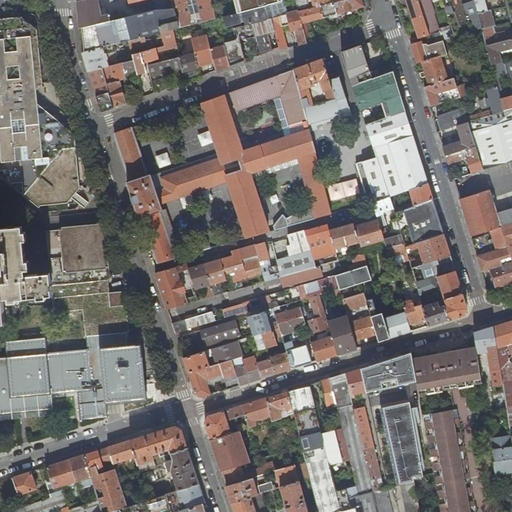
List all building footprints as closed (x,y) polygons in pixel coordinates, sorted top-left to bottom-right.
[(81,0),(78,1),(81,28),(83,27),(112,20),(110,13),(103,15),(99,0),(81,0)] [(83,27),(86,51),(115,43),(124,41),(152,34),(161,32),(171,29),(173,29),(218,18),(213,0),(155,0),(157,8),(126,16),(116,19),(112,20),(83,27)] [(240,0),(243,11),(270,4),(281,2),(280,0),(240,0)] [(270,4),(276,30),(281,48),(281,49),(289,48),(283,26),(295,22),(297,29),(293,31),(296,42),(299,41),(300,45),(308,43),(307,38),(300,10),(299,8),(291,10),(291,13),(289,14),(288,11),(285,0),(284,1),(281,2),(270,4)] [(308,8),(300,10),(307,38),(312,37),(309,26),(312,26),(310,21),(325,17),(322,5),(321,5),(319,6),(318,2),(317,0),(313,0),(314,3),(309,5),(309,3),(307,4),(308,8)] [(340,0),(337,1),(322,5),(325,17),(365,6),(363,0),(340,0)] [(419,0),(407,0),(409,4),(420,37),(422,37),(431,34),(419,0)] [(419,0),(431,34),(443,39),(441,31),(453,28),(443,0),(419,0)] [(443,0),(453,28),(455,36),(482,27),(478,12),(475,0),(443,0)] [(475,0),(478,12),(488,10),(485,0),(475,0)] [(270,4),(243,11),(240,12),(225,16),(227,25),(253,18),(257,17),(258,21),(254,22),(256,32),(262,54),(271,52),(273,50),(269,32),(276,30),(270,4)] [(478,12),(482,27),(483,29),(493,26),(495,26),(491,10),(488,10),(478,12)] [(0,174),(40,208),(42,206),(69,203),(69,197),(75,189),(81,188),(76,134),(39,103),(37,90),(43,83),(38,30),(23,16),(0,19),(0,174)] [(493,26),(483,29),(487,45),(497,43),(495,36),(493,26)] [(455,36),(453,28),(441,31),(443,39),(455,36)] [(171,29),(161,32),(163,40),(166,39),(173,37),(171,29)] [(269,32),(273,50),(281,48),(276,30),(269,32)] [(152,34),(124,41),(126,45),(130,44),(131,47),(154,42),(152,34)] [(212,49),(212,48),(208,35),(193,39),(197,52),(212,49)] [(420,37),(410,40),(412,47),(424,43),(422,37),(420,37)] [(497,43),(487,45),(492,64),(502,62),(499,50),(511,47),(511,38),(508,40),(502,41),(497,43)] [(83,53),(89,71),(104,67),(110,66),(108,59),(109,58),(107,53),(106,53),(106,52),(117,49),(115,43),(86,51),(83,52),(83,53)] [(424,43),(412,47),(417,62),(422,61),(425,71),(427,76),(430,85),(449,79),(442,56),(448,54),(445,43),(426,48),(427,47),(427,45),(424,43)] [(223,69),(231,66),(225,45),(212,48),(212,49),(215,60),(217,71),(223,69)] [(367,125),(406,110),(394,72),(373,79),(362,45),(343,52),(367,125)] [(135,60),(137,70),(138,73),(147,71),(145,62),(159,58),(156,47),(133,53),(135,60)] [(199,63),(215,60),(212,49),(197,52),(196,53),(199,67),(200,67),(199,63)] [(184,72),(199,67),(196,53),(180,57),(184,72)] [(180,57),(149,65),(156,93),(171,87),(167,72),(177,69),(178,72),(181,71),(182,74),(184,73),(184,72),(180,57)] [(331,79),(324,59),(295,69),(300,88),(308,86),(316,83),(316,81),(322,79),(324,80),(322,83),(325,91),(326,91),(329,100),(337,98),(331,79)] [(110,90),(115,108),(126,104),(121,80),(128,79),(127,73),(137,70),(135,60),(110,66),(104,67),(110,90)] [(502,98),(505,97),(500,78),(508,75),(504,61),(502,62),(492,64),(498,85),(502,98)] [(89,71),(97,95),(110,90),(104,67),(89,71)] [(295,69),(231,92),(237,111),(282,95),(290,125),(296,124),(307,120),(308,120),(305,108),(300,88),(295,69)] [(340,76),(331,79),(337,98),(340,109),(350,106),(340,76)] [(425,86),(431,106),(440,103),(437,93),(449,89),(452,99),(461,96),(457,85),(455,77),(449,79),(430,85),(425,86)] [(132,82),(137,100),(144,97),(140,80),(132,82)] [(457,85),(461,96),(468,94),(465,83),(457,85)] [(511,108),(511,95),(505,97),(502,98),(498,85),(487,89),(490,97),(481,99),(484,108),(492,105),(495,114),(511,108)] [(308,86),(300,88),(305,108),(313,105),(308,86)] [(107,110),(115,108),(110,90),(97,95),(103,112),(107,110)] [(115,133),(131,181),(128,182),(140,217),(143,216),(158,263),(176,258),(160,211),(163,210),(161,202),(171,199),(230,180),(248,237),(270,231),(250,173),(299,157),(317,218),(333,214),(311,129),(310,130),(307,131),(251,149),(249,142),(241,144),(224,95),(203,102),(220,154),(222,159),(196,167),(164,178),(164,179),(167,189),(163,190),(158,192),(153,176),(152,174),(149,175),(133,127),(115,133)] [(454,126),(463,123),(468,122),(467,117),(464,107),(438,115),(443,130),(454,126)] [(511,161),(511,108),(495,114),(491,115),(469,122),(476,145),(484,169),(511,161)] [(390,196),(410,189),(429,182),(406,110),(367,125),(372,141),(378,160),(390,196)] [(467,117),(468,122),(469,122),(491,115),(490,111),(489,110),(467,117)] [(307,120),(296,124),(297,127),(305,124),(307,131),(310,130),(307,120)] [(466,149),(476,145),(469,122),(468,122),(463,123),(465,128),(460,130),(466,149)] [(439,131),(441,138),(456,134),(454,126),(443,130),(439,131)] [(357,167),(378,160),(372,141),(351,147),(357,167)] [(446,155),(462,150),(460,144),(457,142),(444,146),(446,155)] [(466,149),(473,173),(484,169),(476,145),(466,149)] [(446,155),(449,163),(464,158),(462,150),(446,155)] [(155,156),(159,168),(170,165),(167,153),(155,156)] [(167,189),(164,179),(164,178),(196,167),(222,159),(220,154),(153,176),(158,192),(163,190),(167,189)] [(458,169),(460,177),(467,175),(465,167),(458,169)] [(451,172),(454,179),(460,177),(458,169),(451,172)] [(330,201),(359,194),(356,179),(327,186),(330,201)] [(415,205),(434,198),(429,182),(410,189),(415,205)] [(69,197),(69,203),(81,188),(75,189),(69,197)] [(460,199),(463,208),(493,198),(490,190),(460,199)] [(394,207),(390,197),(373,203),(377,215),(379,220),(385,218),(383,211),(394,207)] [(406,246),(445,233),(434,198),(415,205),(395,213),(396,213),(397,219),(404,242),(406,246)] [(491,229),(502,226),(498,214),(493,198),(463,208),(472,236),(487,231),(491,229)] [(511,209),(498,214),(502,226),(508,245),(511,258),(511,209)] [(361,242),(362,245),(376,241),(377,243),(385,240),(385,239),(379,220),(377,215),(374,216),(375,221),(356,227),(361,242)] [(283,224),(284,227),(310,220),(309,217),(283,224)] [(385,240),(387,247),(404,242),(397,219),(393,221),(392,221),(395,230),(397,230),(398,235),(385,239),(385,240)] [(350,245),(361,242),(356,227),(355,223),(330,230),(336,249),(348,246),(348,248),(351,247),(350,245)] [(314,259),(337,253),(336,249),(330,230),(328,224),(306,231),(314,259)] [(140,373),(145,373),(142,344),(129,345),(124,291),(111,292),(105,226),(48,231),(51,273),(28,275),(24,225),(2,227),(5,258),(0,258),(0,252),(0,322),(11,322),(9,299),(57,295),(59,313),(87,310),(91,351),(50,354),(48,339),(7,342),(8,359),(0,359),(0,411),(52,407),(51,393),(78,391),(80,417),(108,415),(107,402),(123,401),(123,396),(142,395),(140,373)] [(473,239),(478,255),(508,245),(502,226),(491,229),(494,239),(497,246),(492,248),(490,240),(488,234),(473,239)] [(305,230),(289,235),(291,245),(288,246),(291,257),(278,261),(279,266),(283,277),(316,267),(314,259),(306,231),(305,230)] [(452,254),(445,233),(406,246),(407,251),(420,247),(423,256),(410,260),(412,267),(452,254)] [(279,266),(271,268),(269,259),(270,259),(266,242),(256,245),(259,255),(260,259),(264,273),(266,281),(283,277),(279,266)] [(387,247),(391,261),(395,260),(394,255),(403,252),(405,257),(409,256),(407,251),(406,246),(404,242),(387,247)] [(223,254),(220,255),(221,259),(227,280),(230,288),(231,291),(248,287),(245,279),(264,273),(260,259),(244,264),(243,260),(259,255),(256,245),(233,251),(234,256),(224,259),(223,254)] [(478,255),(483,271),(491,268),(497,286),(511,281),(511,258),(508,245),(478,255)] [(178,251),(180,257),(197,252),(195,246),(178,251)] [(351,270),(368,265),(364,253),(353,257),(355,264),(349,266),(351,270)] [(445,295),(446,299),(464,293),(452,254),(412,267),(412,268),(416,281),(420,294),(442,287),(445,295)] [(221,259),(206,264),(212,284),(227,280),(221,259)] [(188,264),(156,273),(161,287),(163,286),(167,298),(165,298),(168,309),(194,302),(193,298),(187,300),(184,292),(186,291),(185,289),(195,286),(189,268),(188,264)] [(205,264),(189,268),(195,286),(196,289),(207,286),(208,290),(206,291),(208,298),(215,296),(214,293),(211,284),(212,284),(206,264),(205,264)] [(378,334),(380,341),(390,338),(391,337),(385,318),(368,265),(351,270),(336,275),(340,288),(343,299),(364,293),(368,303),(372,316),(378,334)] [(323,276),(320,266),(316,267),(283,277),(266,281),(268,287),(283,282),(284,287),(323,276)] [(416,281),(412,268),(405,270),(409,284),(416,281)] [(333,276),(328,278),(331,292),(337,290),(333,276)] [(329,283),(327,277),(305,284),(309,296),(323,292),(321,286),(329,283)] [(254,292),(252,285),(248,287),(231,291),(228,292),(230,299),(254,292)] [(294,285),(293,293),(300,295),(302,287),(294,285)] [(420,294),(423,302),(433,299),(445,295),(442,287),(420,294)] [(364,293),(343,299),(347,310),(368,303),(364,293)] [(445,308),(449,319),(460,316),(465,314),(469,308),(464,293),(446,299),(440,301),(442,309),(445,308)] [(329,320),(320,294),(310,297),(316,317),(309,319),(311,327),(310,330),(311,334),(313,333),(321,331),(324,330),(331,328),(329,320)] [(406,310),(410,323),(427,318),(423,306),(423,304),(419,305),(418,302),(415,303),(413,298),(403,301),(406,310)] [(427,318),(429,325),(440,322),(449,319),(445,308),(442,309),(440,301),(434,303),(423,306),(427,318)] [(244,302),(223,309),(225,317),(246,311),(244,302)] [(301,307),(275,314),(279,327),(282,334),(307,327),(303,315),(301,307)] [(249,315),(255,335),(262,332),(272,330),(266,310),(249,315)] [(385,318),(391,337),(403,334),(412,331),(410,323),(406,310),(385,318)] [(173,323),(176,333),(209,323),(206,314),(185,321),(185,320),(173,323)] [(348,315),(329,320),(331,328),(333,335),(339,354),(350,350),(358,348),(356,341),(351,322),(348,315)] [(372,316),(351,322),(356,341),(378,334),(372,316)] [(200,330),(205,346),(241,335),(236,319),(200,330)] [(511,320),(494,327),(503,384),(511,427),(511,425),(511,375),(511,374),(511,367),(511,365),(511,362),(510,361),(511,357),(511,320)] [(503,384),(494,327),(494,326),(482,330),(475,333),(477,347),(478,352),(486,351),(485,346),(489,345),(490,351),(495,385),(503,384)] [(274,329),(276,338),(282,336),(282,334),(279,327),(274,329)] [(262,332),(267,348),(279,344),(276,338),(274,329),(272,330),(262,332)] [(253,352),(254,352),(260,350),(267,348),(262,332),(255,335),(258,345),(251,346),(253,352)] [(309,335),(317,361),(330,357),(339,354),(333,335),(316,341),(313,333),(311,334),(309,335)] [(287,351),(293,349),(289,337),(283,339),(287,351)] [(213,352),(217,364),(232,359),(242,355),(243,355),(239,343),(238,340),(212,349),(213,352)] [(293,349),(287,351),(288,352),(293,368),(306,364),(313,362),(307,344),(293,349)] [(434,355),(441,392),(444,391),(443,384),(451,382),(452,390),(475,387),(474,380),(482,378),(478,352),(477,347),(434,355)] [(205,351),(207,357),(212,356),(211,353),(213,352),(212,349),(205,351)] [(260,350),(254,352),(263,378),(270,376),(276,374),(271,358),(264,361),(260,350)] [(184,358),(189,372),(210,366),(207,357),(205,351),(184,358)] [(243,355),(242,355),(245,365),(236,368),(241,385),(263,378),(254,352),(253,352),(250,353),(248,354),(243,355)] [(271,358),(276,374),(293,368),(288,352),(271,358)] [(414,359),(413,352),(393,359),(395,371),(407,368),(415,365),(414,359)] [(232,359),(236,368),(245,365),(242,355),(232,359)] [(429,394),(441,392),(434,355),(414,359),(415,365),(419,387),(428,386),(429,394)] [(211,394),(209,388),(206,379),(210,378),(216,376),(220,391),(241,385),(236,368),(232,359),(217,364),(210,366),(189,372),(196,393),(203,397),(211,394)] [(395,371),(393,359),(378,363),(380,378),(395,374),(395,371)] [(375,425),(388,486),(402,483),(415,481),(415,477),(413,468),(409,443),(404,418),(398,419),(386,422),(381,402),(380,396),(379,394),(376,395),(369,366),(362,368),(367,391),(375,425)] [(352,395),(367,391),(362,368),(347,373),(352,395)] [(407,368),(395,371),(395,374),(397,381),(398,386),(407,384),(407,386),(410,385),(407,368)] [(148,399),(145,373),(140,373),(142,395),(123,396),(123,401),(148,399)] [(360,495),(374,490),(375,490),(355,409),(355,408),(354,402),(353,399),(352,395),(347,373),(331,378),(338,406),(344,427),(351,459),(358,485),(360,495)] [(338,406),(331,378),(322,381),(329,409),(338,406)] [(483,386),(482,378),(474,380),(475,387),(483,386)] [(398,386),(397,381),(391,382),(394,400),(396,412),(403,411),(400,399),(398,389),(398,386)] [(443,384),(444,391),(452,390),(451,382),(443,384)] [(311,384),(289,391),(294,411),(295,414),(299,429),(321,423),(311,384)] [(420,395),(429,394),(428,386),(419,387),(420,395)] [(289,390),(268,397),(272,415),(274,420),(285,417),(284,413),(282,413),(280,408),(284,407),(285,410),(290,409),(290,412),(294,411),(289,391),(289,390)] [(403,411),(404,418),(422,415),(418,395),(400,399),(403,411)] [(268,397),(244,405),(247,415),(249,424),(250,427),(257,425),(256,421),(272,415),(268,397)] [(394,400),(381,402),(386,422),(398,419),(396,412),(394,400)] [(244,405),(225,411),(228,420),(247,415),(244,405)] [(375,490),(385,487),(366,406),(355,408),(355,409),(375,490)] [(206,422),(212,439),(232,433),(228,420),(225,411),(210,415),(206,422)] [(444,412),(462,511),(468,511),(468,507),(476,506),(475,500),(467,502),(465,494),(473,493),(473,487),(464,488),(463,480),(471,479),(470,473),(462,474),(460,466),(468,465),(467,459),(459,461),(458,453),(466,451),(465,446),(457,447),(455,439),(464,437),(463,432),(454,433),(453,425),(461,424),(460,418),(452,420),(450,411),(444,412)] [(462,511),(444,412),(430,414),(431,420),(425,421),(427,429),(433,428),(434,434),(428,435),(429,443),(435,442),(436,448),(430,449),(432,456),(438,455),(439,462),(433,463),(434,470),(440,469),(441,475),(435,476),(437,484),(443,483),(444,489),(438,490),(439,498),(446,497),(447,503),(440,504),(442,511),(448,510),(448,511),(462,511)] [(299,429),(303,447),(304,450),(326,444),(323,432),(321,423),(299,429)] [(175,426),(132,440),(137,456),(140,464),(155,459),(153,453),(159,452),(161,457),(162,457),(162,456),(172,453),(188,448),(182,430),(175,426)] [(323,432),(326,444),(331,464),(351,459),(344,427),(323,432)] [(232,433),(212,439),(222,471),(242,465),(251,462),(248,452),(244,440),(241,430),(232,433)] [(495,462),(511,458),(511,435),(492,439),(495,462)] [(137,456),(132,440),(109,448),(114,463),(137,456)] [(326,444),(304,450),(307,461),(311,477),(315,492),(318,503),(319,506),(319,510),(319,511),(333,511),(342,510),(338,490),(331,464),(326,444)] [(114,463),(109,448),(99,451),(104,466),(114,463)] [(200,484),(188,448),(172,453),(174,459),(166,462),(169,471),(173,470),(178,486),(180,490),(200,484)] [(104,466),(99,451),(86,455),(92,477),(99,500),(102,511),(108,511),(128,506),(124,494),(119,478),(116,469),(106,472),(100,475),(99,471),(98,468),(104,466)] [(92,477),(86,455),(71,460),(78,481),(92,477)] [(511,458),(495,462),(498,475),(511,472),(511,458)] [(155,459),(140,464),(142,471),(157,466),(155,459)] [(78,481),(71,460),(56,464),(63,486),(78,481)] [(307,461),(300,463),(305,479),(311,477),(307,461)] [(242,465),(222,471),(227,485),(254,477),(277,471),(274,462),(263,466),(263,467),(244,472),(242,465)] [(428,466),(413,468),(415,477),(435,473),(434,470),(433,463),(433,462),(428,463),(428,466)] [(63,486),(56,464),(48,467),(53,483),(55,488),(63,486)] [(117,465),(115,465),(116,469),(119,478),(124,477),(121,468),(118,469),(117,465)] [(296,465),(277,471),(281,487),(301,481),(296,465)] [(38,489),(32,472),(14,478),(20,495),(38,489)] [(254,477),(227,485),(233,502),(259,494),(254,477)] [(20,495),(14,478),(0,482),(0,502),(5,501),(3,496),(10,494),(12,498),(20,495)] [(301,481),(281,487),(288,511),(313,511),(319,510),(319,506),(309,510),(301,481)] [(421,511),(415,481),(402,483),(407,511),(421,511)] [(260,486),(262,493),(274,489),(277,488),(276,485),(274,485),(273,482),(260,486)] [(65,493),(63,486),(55,488),(53,483),(51,484),(55,497),(65,493)] [(206,502),(200,484),(180,490),(175,491),(138,503),(128,506),(108,511),(148,511),(150,511),(149,511),(174,511),(181,510),(181,511),(206,511),(204,503),(206,502)] [(342,510),(353,507),(351,497),(360,495),(358,485),(338,490),(342,510)] [(392,511),(387,487),(385,487),(375,490),(374,490),(378,511),(392,511)] [(259,494),(233,502),(236,511),(257,511),(256,510),(266,507),(263,498),(275,494),(274,489),(262,493),(259,494)] [(364,511),(378,511),(374,490),(360,495),(351,497),(353,507),(362,505),(364,511)] [(124,494),(128,506),(138,503),(135,491),(124,494)] [(318,503),(315,492),(308,494),(311,505),(318,503)] [(69,506),(65,493),(55,497),(9,511),(51,511),(60,509),(69,506)] [(102,511),(99,500),(70,509),(71,511),(102,511)]
